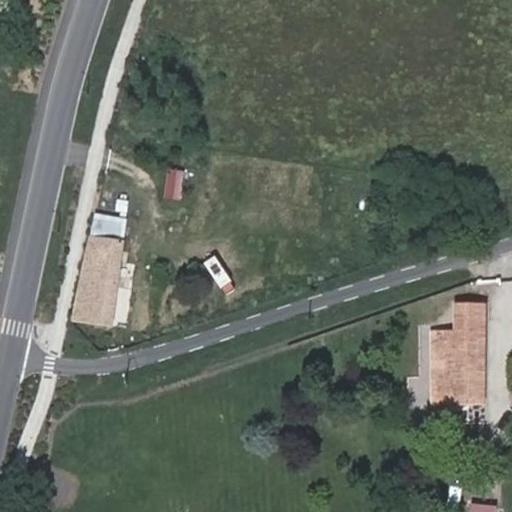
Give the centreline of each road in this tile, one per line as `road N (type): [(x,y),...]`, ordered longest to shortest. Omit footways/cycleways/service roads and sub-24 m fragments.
road 1 (residential): [(511,239),(148,354),(70,368),(9,361)]
road 2 (residential): [(9,361),(96,0)]
